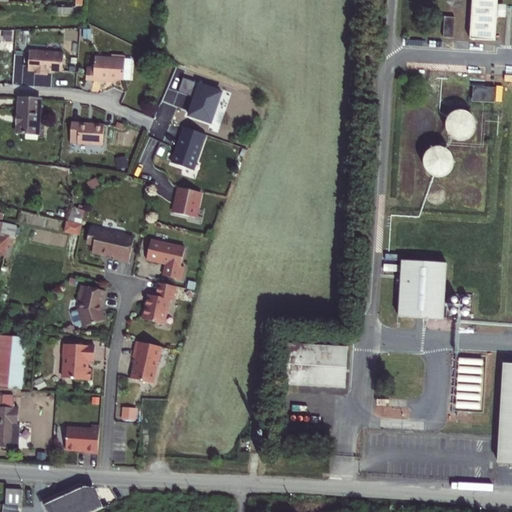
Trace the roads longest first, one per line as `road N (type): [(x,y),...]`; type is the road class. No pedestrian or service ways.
road 1 (residential): [(511,500),(244,483)]
road 2 (residential): [(244,483),(0,472)]
road 3 (residential): [(0,89),(80,94),(163,129)]
